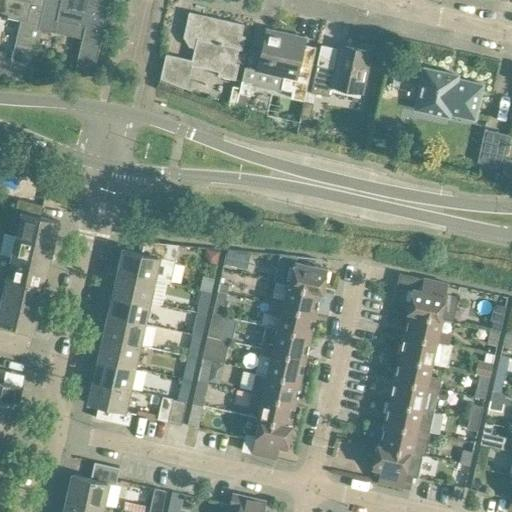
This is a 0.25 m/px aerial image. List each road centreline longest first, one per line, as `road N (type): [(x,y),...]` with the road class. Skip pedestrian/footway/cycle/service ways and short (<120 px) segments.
road 1 (tertiary): [(111,167),(275,184),(511,236)]
road 2 (tertiary): [(511,207),(331,180),(123,110)]
road 3 (residential): [(307,488),(53,428)]
road 4 (residential): [(307,488),(361,261)]
road 5 (residential): [(69,359),(111,167)]
road 6 (tertiary): [(123,110),(0,97)]
